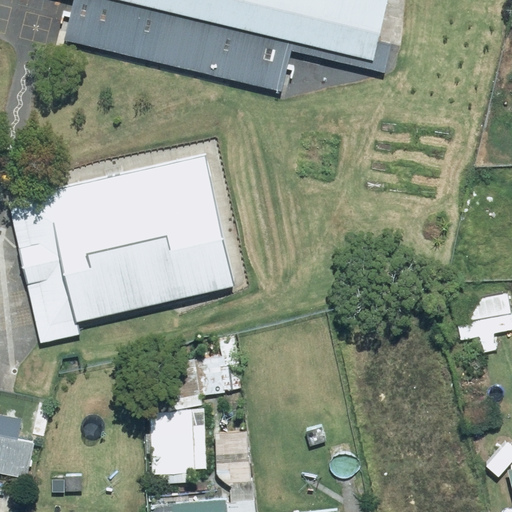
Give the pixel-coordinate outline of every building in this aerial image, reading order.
[(391,0),(107,0),(377,63),(391,0)] [(211,134),(0,181),(0,189),(28,316),(241,269),(211,134)] [(511,293),(511,292),(456,299),(460,331),(511,324),(511,293)] [(205,403),(153,404),(155,468),(207,466),(205,403)] [(0,467),(31,474),(38,437),(10,432),(15,411),(0,408),(0,467)] [(327,421),(305,426),(309,446),(332,440),(327,421)] [(224,491),(157,496),(157,511),(257,511),(251,425),(219,428),(224,491)] [(93,470),(66,469),(65,493),(92,494),(93,470)] [(341,511),(341,503),(271,509),(271,511),(341,511)]
